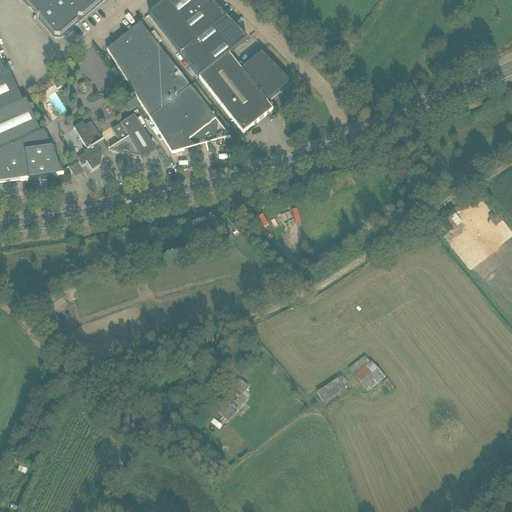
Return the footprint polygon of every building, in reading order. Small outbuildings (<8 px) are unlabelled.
[(22,0),(54,37),(60,38),(77,23),(78,18),(83,18),(100,3),(100,0),(22,0)] [(229,55),(247,41),(207,0),(168,0),(149,16),(198,79),(199,79),(242,135),(272,111),(266,103),(290,84),(261,55),(241,71),(229,55)] [(191,88),(147,32),(140,24),(107,51),(150,120),(191,88)] [(22,103),(8,71),(5,73),(0,62),(0,184),(25,181),(25,187),(60,182),(60,176),(63,176),(58,163),(55,145),(50,145),(44,133),(40,134),(26,101),(22,103)] [(57,80),(52,83),(57,90),(61,87),(57,80)] [(218,122),(191,88),(150,120),(172,154),(184,151),(184,150),(183,150),(182,146),(190,140),(210,142),(208,139),(210,137),(215,143),(218,122)] [(134,117),(122,124),(112,131),(120,144),(108,151),(109,151),(111,150),(112,152),(120,153),(121,156),(124,154),(127,155),(128,158),(131,156),(138,158),(140,157),(143,161),(156,152),(134,117)] [(97,147),(96,146),(102,142),(91,123),(85,127),(82,123),(73,129),(87,151),(83,153),(85,155),(77,159),(82,167),(86,165),(91,173),(92,172),(100,166),(102,156),(97,148),(97,147)] [(49,321),(39,309),(32,315),(41,327),(49,321)] [(349,369),(367,392),(368,392),(385,379),(372,362),(371,363),(365,356),(349,369)] [(342,377),(317,393),(325,406),(346,392),(344,388),(348,386),(342,377)] [(228,397),(223,402),(237,414),(241,408),(249,401),(243,395),(249,389),(240,380),(226,395),(228,397)] [(383,383),(389,393),(394,390),(387,380),(383,383)] [(58,399),(54,408),(59,410),(63,401),(58,399)] [(213,448),(202,456),(213,471),(213,470),(216,474),(226,467),(223,463),(224,463),(213,448)]
